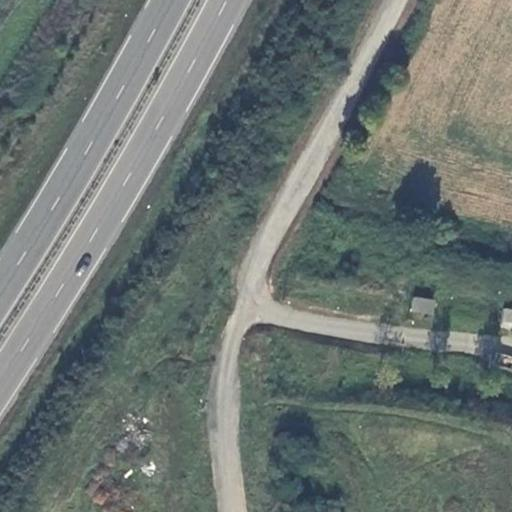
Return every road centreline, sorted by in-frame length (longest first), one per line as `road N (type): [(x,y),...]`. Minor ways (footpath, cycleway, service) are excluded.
road 1 (trunk): [(0,382),(76,265),(224,0)]
road 2 (trunk): [(167,0),(0,291)]
road 3 (unclassified): [(401,0),(287,217)]
